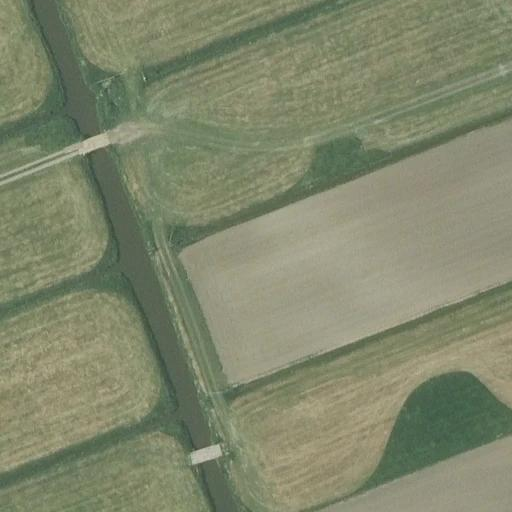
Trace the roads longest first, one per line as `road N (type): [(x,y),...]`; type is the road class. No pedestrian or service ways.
road 1 (track): [(125,57),(142,127),(166,179),(159,238),(258,511)]
road 2 (track): [(511,61),(304,143),(142,127),(120,139)]
road 3 (track): [(0,184),(120,139)]
